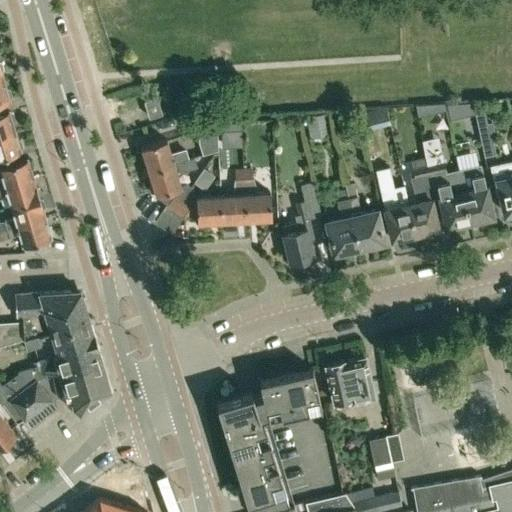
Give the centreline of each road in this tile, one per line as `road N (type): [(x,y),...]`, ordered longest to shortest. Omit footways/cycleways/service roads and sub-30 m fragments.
road 1 (unclassified): [(169,386),(205,353),(287,319),(511,270)]
road 2 (primary): [(113,259),(33,0)]
road 3 (primary): [(113,259),(116,328),(145,413)]
road 4 (unclassified): [(21,511),(145,413)]
road 5 (primary): [(169,386),(138,294),(113,259)]
road 6 (primary): [(199,511),(169,386)]
